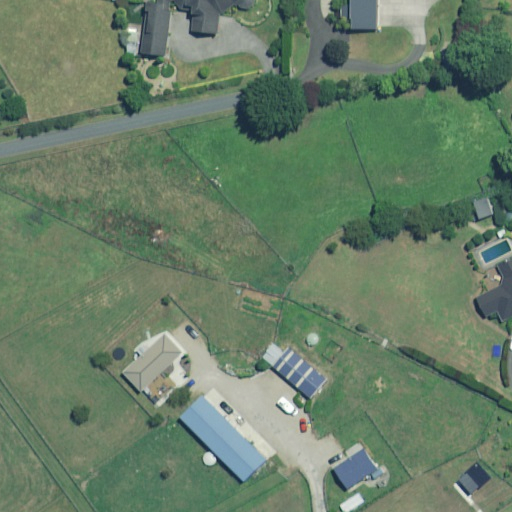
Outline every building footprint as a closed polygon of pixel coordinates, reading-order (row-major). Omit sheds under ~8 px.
[(173,13),(174,10),(175,1),(177,1),(183,11),(191,11),(192,8),(197,8),(196,17),(195,32),(222,35),(224,16),(239,3),(242,6),(244,9),(251,10),(257,6),(256,0),(162,0),(162,2),(150,1),(146,54),(170,56),(173,13)] [(354,0),(354,7),(344,6),(343,19),(355,20),(355,29),(379,31),(380,0),(354,0)] [(463,69),(460,49),(445,51),(447,71),(463,69)] [(495,215),(489,198),(475,203),(481,220),(495,215)] [(511,261),(501,267),(509,284),(478,299),(488,319),(500,313),(504,323),(511,319),(511,261)] [(133,351),(139,357),(123,372),(143,393),(188,352),(167,330),(133,351)] [(285,354),(275,345),(264,358),(314,400),(330,381),(291,348),(285,354)] [(376,434),(365,443),(373,454),(385,444),(376,434)] [(384,474),(367,449),(335,470),(349,491),(373,475),(376,480),(384,474)]
